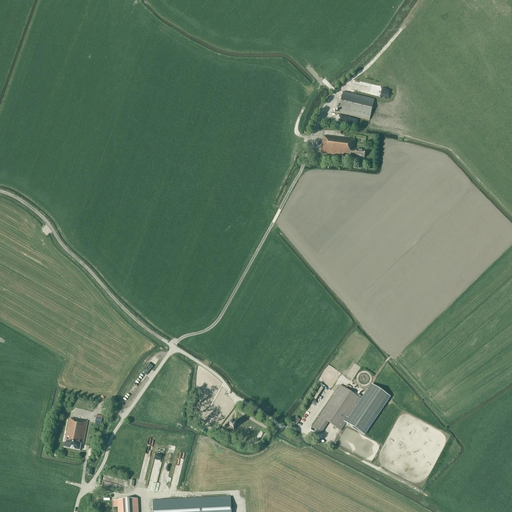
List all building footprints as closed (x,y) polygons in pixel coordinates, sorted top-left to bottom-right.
[(338,113),(369,120),(374,100),(343,92),(338,113)] [(348,158),(348,157),(364,159),(365,152),(353,151),(354,140),(324,136),(323,141),(322,141),(320,154),(348,158)] [(361,400),(341,386),(312,428),(321,434),(328,423),(341,431),(346,424),(364,436),(390,398),(371,385),(361,400)] [(293,422),(298,424),(303,414),(298,411),(293,422)] [(84,445),(88,422),(75,419),(74,420),(69,419),(65,441),(67,442),(66,443),(65,443),(64,448),(80,451),(82,445),(84,445)] [(138,511),(137,500),(118,501),(113,501),(113,507),(118,507),(118,511),(230,511),(230,498),(200,499),(152,502),(152,511),(138,511)]
